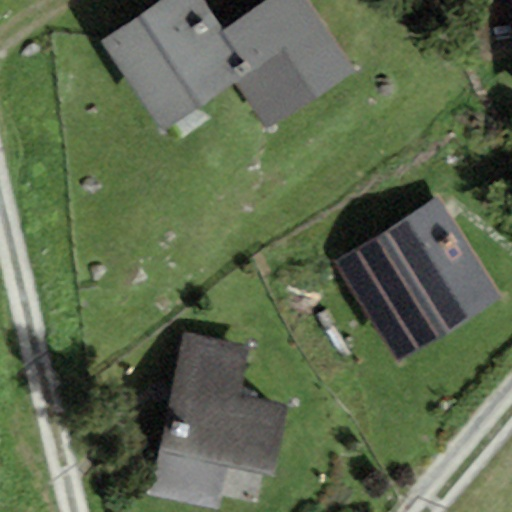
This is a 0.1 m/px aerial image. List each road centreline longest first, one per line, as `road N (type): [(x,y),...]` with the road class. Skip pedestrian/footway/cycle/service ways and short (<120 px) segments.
road 1 (residential): [(76,511),(0,188)]
road 2 (residential): [(511,410),(424,511)]
